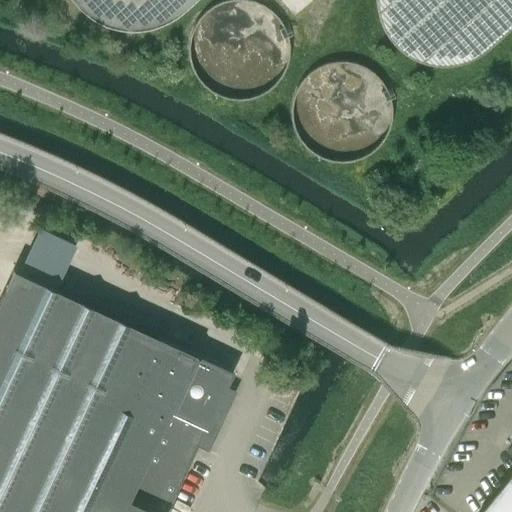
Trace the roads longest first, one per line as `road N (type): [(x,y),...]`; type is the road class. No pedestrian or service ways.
road 1 (tertiary): [(459,401),(121,204),(0,152)]
road 2 (tertiary): [(399,511),(459,401)]
